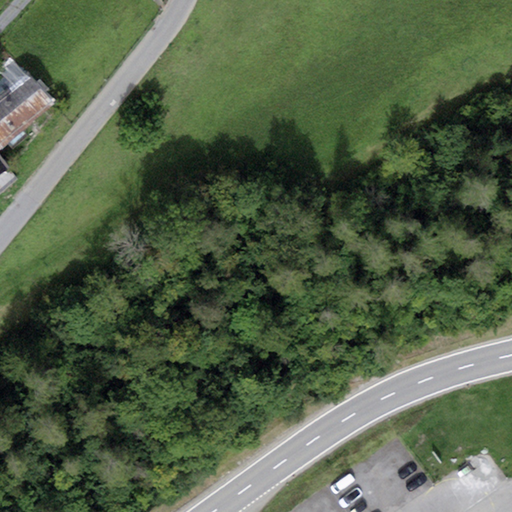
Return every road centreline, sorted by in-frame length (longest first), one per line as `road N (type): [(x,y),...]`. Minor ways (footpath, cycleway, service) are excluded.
road 1 (secondary): [(213,511),(380,400),(511,356)]
road 2 (unclassified): [(184,0),(0,247)]
road 3 (track): [(230,138),(0,304)]
